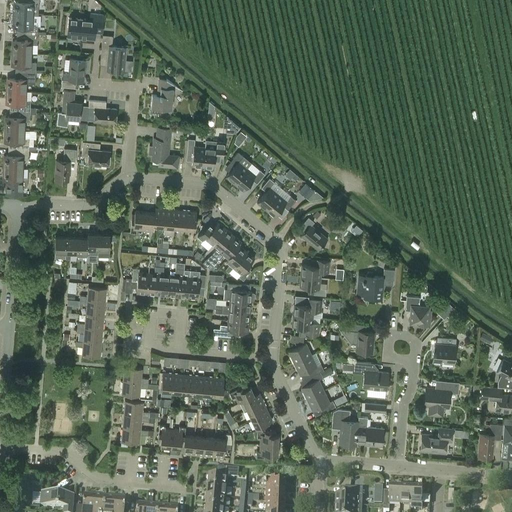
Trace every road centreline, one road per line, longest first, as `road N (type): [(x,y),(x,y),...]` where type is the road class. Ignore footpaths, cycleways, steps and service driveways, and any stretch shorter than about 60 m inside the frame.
road 1 (residential): [(321,465),(272,358),(281,246)]
road 2 (residential): [(185,490),(96,483),(53,452),(0,448)]
road 3 (unclassified): [(281,246),(215,188),(126,180)]
road 4 (unclassified): [(126,180),(133,94),(94,86)]
road 5 (unclassified): [(16,207),(99,206),(126,180)]
